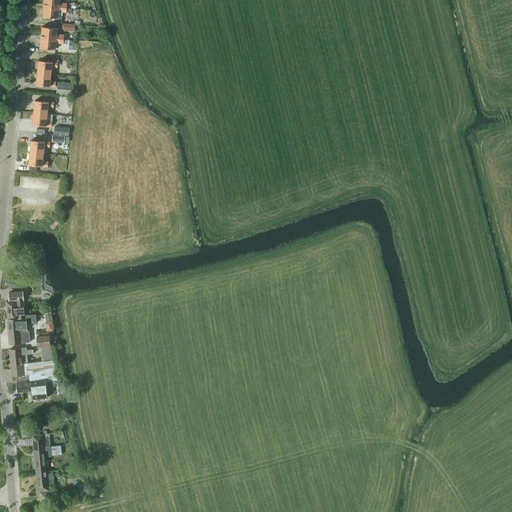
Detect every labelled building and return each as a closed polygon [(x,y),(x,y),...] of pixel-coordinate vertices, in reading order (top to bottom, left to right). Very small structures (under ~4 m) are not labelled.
[(66,8),(44,6),(43,16),(58,18),(59,11),(66,12),(66,8)] [(42,26),(41,37),(63,39),(64,35),(57,34),(57,28),(42,26)] [(63,39),(41,37),(40,48),(55,49),(56,43),(63,43),(63,41),(63,39)] [(77,56),(59,54),(58,61),(76,62),(77,56)] [(37,73),(51,74),(51,67),(57,67),(58,62),(39,60),(37,73)] [(50,81),(51,74),(37,73),(36,85),(55,87),(56,82),(50,81)] [(72,95),(74,83),(58,82),(56,94),(72,95)] [(35,100),(34,112),(47,114),(48,107),(53,107),(54,102),(35,100)] [(53,114),(47,114),(34,112),(32,125),(52,127),(52,121),(53,114)] [(70,127),(59,126),(59,127),(52,127),(52,133),(58,133),(58,134),(69,135),(70,127)] [(31,140),(30,152),(43,154),(44,146),(49,147),(50,142),(31,140)] [(37,166),(48,167),(48,161),(42,161),(43,154),(30,152),(28,165),(29,165),(29,172),(36,172),(37,166)] [(5,301),(7,319),(25,318),(25,316),(22,291),(9,292),(9,300),(5,301)] [(7,319),(9,344),(31,342),(30,330),(27,331),(27,324),(36,323),(35,315),(25,316),(25,318),(7,319)] [(37,347),(50,345),(50,335),(37,337),(37,347)] [(57,380),(52,346),(41,347),(42,361),(27,362),(27,354),(33,353),(33,349),(26,350),(26,347),(20,348),(9,349),(12,376),(12,382),(16,382),(45,379),(46,382),(57,380)] [(45,379),(16,382),(17,391),(31,390),(32,399),(47,397),(45,379)] [(60,384),(56,384),(58,396),(65,395),(63,383),(60,384)] [(47,471),(46,462),(45,457),(51,456),(50,445),(44,446),(43,434),(32,435),(36,472),(47,471)] [(48,484),(54,483),(53,470),(47,471),(36,472),(38,491),(39,491),(40,501),(49,500),(48,490),(49,490),(48,484)] [(56,504),(66,502),(65,496),(56,497),(56,504)]
